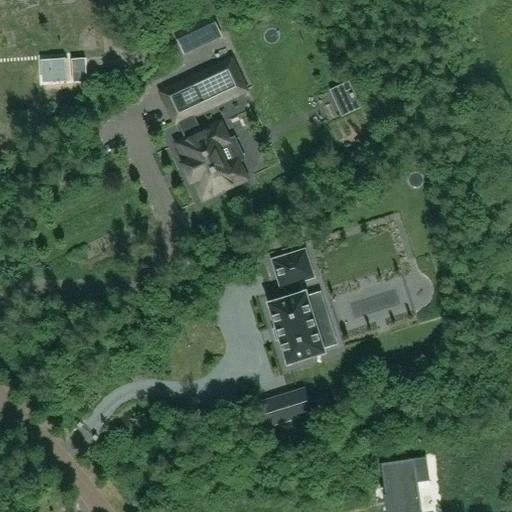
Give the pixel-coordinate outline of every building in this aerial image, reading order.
[(185,52),(197,46),(220,36),(212,17),(188,28),(176,34),(185,52)] [(52,73),(53,83),(67,82),(65,59),(51,60),(52,70),(50,70),(50,73),(52,73)] [(72,75),(84,75),(83,59),(71,60),(72,75)] [(183,164),(184,167),(190,179),(191,182),(194,181),(203,199),(247,179),(238,160),(227,165),(218,148),(230,143),(221,124),(202,132),(194,115),(205,110),(245,91),(246,90),(232,60),(161,93),(176,124),(178,123),(186,140),(177,144),(186,163),(183,164)] [(361,107),(349,83),(331,91),(343,116),(361,107)] [(155,147),(169,148),(170,127),(156,126),(155,147)] [(319,331),(331,327),(326,310),(313,314),(307,296),(307,294),(306,292),(304,292),(305,293),(303,293),(300,282),(314,278),(306,250),(272,260),(281,288),(284,287),(288,298),(271,304),(271,303),(269,304),(269,306),(270,306),(277,328),(276,328),(281,341),(288,363),(288,365),(290,364),(324,353),(324,354),(326,353),(325,351),(324,349),(319,331)] [(296,417),(311,412),(304,390),(289,395),(263,404),(270,425),(296,417)] [(387,511),(389,511),(388,511),(422,511),(418,483),(430,481),(427,458),(382,464),(386,495),(384,495),(387,511)]
